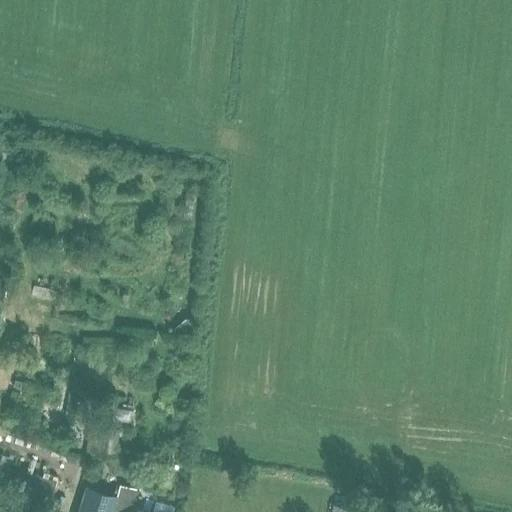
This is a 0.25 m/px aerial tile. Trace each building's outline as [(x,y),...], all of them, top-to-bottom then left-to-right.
[(118,429),(99,427),(95,454),(115,457),(113,475),(123,476),(127,449),(116,448),(118,429)] [(57,479),(38,473),(31,496),(50,502),(57,479)] [(10,490),(15,483),(6,477),(1,483),(10,490)] [(116,511),(129,511),(137,488),(120,483),(117,495),(87,485),(78,511),(111,511),(112,511),(116,511)] [(138,510),(136,511),(172,511),(176,503),(156,497),(153,509),(139,505),(138,510)]
